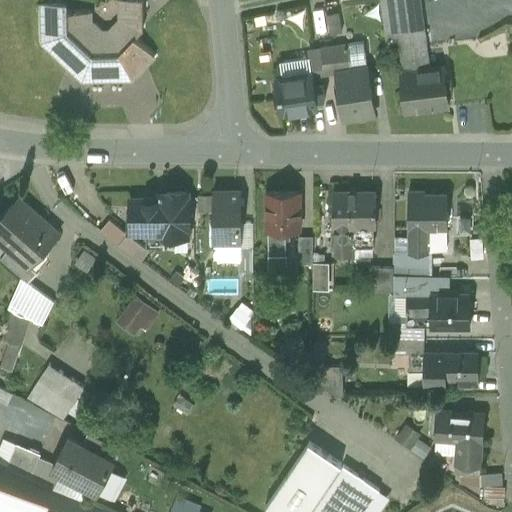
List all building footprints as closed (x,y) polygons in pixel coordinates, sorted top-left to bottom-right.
[(117,0),(118,19),(109,30),(102,30),(92,20),(91,12),(67,13),(67,2),(39,3),(40,43),(81,82),(132,81),(155,56),(135,37),(143,29),(142,0),(117,0)] [(421,0),(380,0),(386,42),(400,40),(402,53),(428,51),(421,0)] [(338,11),(326,14),(330,33),(342,31),(338,11)] [(363,42),(348,44),(351,69),(336,71),(343,118),(375,113),(363,42)] [(348,44),(320,49),(324,73),(336,71),(351,69),(348,44)] [(428,51),(402,53),(403,69),(400,70),(404,109),(422,107),(422,106),(446,103),(446,105),(448,105),(443,65),(429,67),(428,51)] [(312,73),(276,78),(281,113),(317,107),(312,73)] [(299,191),(267,190),(267,228),(269,228),(269,253),(286,253),(287,228),(299,228),(299,191)] [(425,193),(425,190),(409,190),(409,225),(412,225),(411,249),(427,249),(427,225),(447,225),(447,193),(425,193)] [(187,191),(157,191),(157,198),(130,199),(130,229),(147,229),(147,245),(167,245),(167,236),(187,236),(187,229),(189,229),(189,198),(187,198),(187,191)] [(241,191),(213,191),(213,241),(241,241),(241,191)] [(375,191),(333,191),(333,224),(334,224),(334,253),(334,254),(352,254),(352,245),(372,245),(372,224),(375,224),(375,191)] [(58,233),(20,198),(0,219),(0,241),(20,258),(29,266),(58,233)] [(128,233),(109,218),(100,229),(119,244),(128,233)] [(148,249),(128,233),(119,244),(140,260),(148,249)] [(313,235),(299,235),(299,263),(313,263),(313,235)] [(253,246),(241,246),(241,270),(253,270),(253,246)] [(415,254),(394,254),(394,264),(415,264),(415,254)] [(29,267),(20,258),(12,268),(22,277),(28,282),(37,273),(29,266),(29,267)] [(415,264),(394,264),(394,266),(394,279),(415,279),(415,264)] [(394,266),(369,266),(369,291),(393,291),(394,291),(394,290),(394,279),(394,266)] [(17,288),(10,309),(12,310),(31,317),(41,322),(52,301),(28,282),(22,277),(17,288)] [(415,290),(394,290),(394,291),(393,291),(393,314),(406,314),(406,294),(431,294),(431,293),(448,293),(448,279),(415,279),(415,290)] [(415,279),(394,279),(394,290),(415,290),(415,279)] [(136,336),(156,309),(134,293),(114,319),(136,336)] [(431,293),(431,294),(406,294),(406,314),(406,325),(406,326),(424,326),(470,326),(470,293),(448,293),(431,293)] [(239,326),(253,311),(241,300),(227,316),(239,326)] [(337,304),(326,304),(326,328),(339,328),(339,321),(338,321),(337,304)] [(10,342),(20,346),(31,317),(12,310),(4,340),(10,342)] [(424,326),(406,326),(406,325),(398,325),(398,339),(424,339),(424,326)] [(424,339),(398,339),(398,353),(408,353),(408,352),(424,353),(424,352),(424,339)] [(10,342),(1,367),(11,370),(20,346),(10,342)] [(424,353),(408,352),(408,353),(408,371),(424,372),(424,353)] [(478,352),(424,352),(424,372),(424,384),(445,384),(445,376),(459,376),(459,384),(477,384),(477,376),(478,376),(478,352)] [(72,379),(49,364),(33,386),(56,403),(72,379)] [(342,366),(315,366),(315,383),(333,396),(343,396),(342,366)] [(72,379),(56,403),(68,411),(83,387),(72,379)] [(56,403),(33,386),(27,396),(62,420),(68,411),(56,403)] [(484,414),(437,410),(435,437),(436,438),(435,449),(455,450),(455,448),(459,448),(460,440),(483,442),(484,414)] [(119,450),(89,434),(84,445),(113,461),(119,450)] [(84,445),(68,437),(54,464),(52,469),(61,474),(96,492),(95,495),(109,502),(117,488),(103,480),(113,461),(84,445)] [(483,442),(460,440),(459,448),(455,448),(455,450),(454,463),(467,464),(482,466),(483,442)] [(309,443),(266,507),(265,506),(264,507),(271,511),(308,511),(326,485),(329,487),(333,481),(330,479),(340,464),(341,465),(341,464),(309,442),(308,442),(309,443)] [(40,454),(16,444),(6,468),(31,478),(39,457),(40,454)] [(54,464),(39,457),(31,478),(55,488),(61,474),(52,469),(54,464)] [(482,466),(467,464),(466,472),(482,473),(482,466)] [(379,490),(343,465),(343,466),(343,467),(333,481),(329,487),(312,511),(363,511),(378,490),(379,491),(379,490)] [(0,479),(0,511),(44,511),(46,507),(49,500),(0,479)] [(505,488),(484,487),(484,498),(504,499),(505,488)] [(191,503),(178,498),(172,511),(196,511),(197,511),(189,509),(191,503)]
